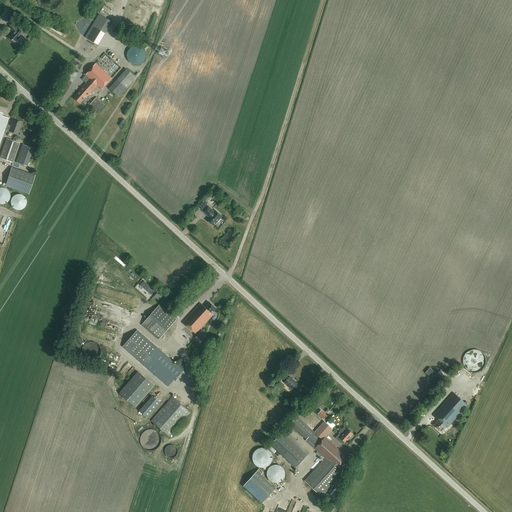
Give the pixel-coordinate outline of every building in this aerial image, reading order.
[(10,12),(8,14),(5,17),(8,19),(9,19),(12,22),(15,18),(12,15),(13,14),(10,12)] [(91,43),(91,42),(98,45),(112,22),(99,14),(94,22),(96,23),(94,27),(92,26),(85,38),(88,40),(88,41),(91,43)] [(14,32),(9,38),(15,43),(24,33),(18,28),(17,28),(12,24),(9,27),(14,32)] [(127,53),(126,56),(127,58),(128,61),(130,63),(132,64),(134,65),(137,65),(140,64),(142,63),(144,61),(145,58),(145,56),(145,53),(144,50),(142,48),(140,47),(137,46),(134,46),(132,47),(130,48),(128,50),(127,53)] [(80,91),(73,98),(80,104),(85,97),(86,98),(90,94),(91,95),(98,87),(101,89),(112,78),(95,64),(85,75),(81,79),(85,83),(79,90),(80,91)] [(118,98),(126,89),(136,78),(126,69),(109,89),(118,98)] [(71,77),(69,81),(75,83),(79,75),(70,72),(69,76),(71,77)] [(89,105),(98,113),(105,105),(96,97),(89,105)] [(8,118),(1,116),(2,113),(0,112),(0,140),(4,129),(17,134),(21,123),(13,120),(11,126),(6,124),(8,118)] [(6,139),(0,156),(0,158),(12,162),(19,143),(6,139)] [(33,148),(22,144),(16,163),(26,166),(33,148)] [(35,175),(11,167),(4,186),(28,194),(35,175)] [(9,198),(10,196),(9,193),(8,191),(6,189),(4,188),(2,187),(0,187),(0,203),(2,204),(4,204),(6,202),(8,201),(9,198)] [(12,208),(14,209),(17,210),(20,210),(23,209),(25,207),(27,204),(27,201),(26,199),(24,196),(22,195),(19,194),(16,194),(14,196),(12,198),(11,200),(10,203),(11,205),(12,208)] [(218,222),(217,221),(222,216),(216,211),(214,212),(208,206),(203,211),(209,217),(207,220),(213,226),(215,224),(216,225),(218,222)] [(140,284),(150,294),(155,290),(144,280),(140,284)] [(183,322),(195,334),(213,315),(211,313),(216,308),(209,302),(205,307),(201,303),(183,322)] [(176,319),(159,304),(141,324),(158,339),(176,319)] [(181,312),(179,310),(175,315),(177,316),(177,317),(179,318),(183,314),(181,312)] [(182,370),(157,348),(137,330),(123,346),(168,386),(182,370)] [(203,332),(199,337),(205,340),(208,335),(203,332)] [(89,360),(92,361),(95,360),(97,359),(100,357),(101,354),(102,351),(101,349),(100,346),(98,344),(96,342),(93,341),(90,341),(87,342),(84,344),(83,347),(82,350),(82,353),(83,356),(86,359),(89,360)] [(465,366),(467,369),(469,371),(472,372),(475,373),(478,372),(481,371),(484,369),(485,366),(486,363),(486,360),(485,357),(484,355),(482,353),(479,351),(476,350),(473,351),(470,352),(467,354),(465,357),(464,360),(464,363),(465,366)] [(461,375),(467,369),(464,367),(458,373),(461,375)] [(440,377),(429,368),(425,372),(436,382),(440,377)] [(135,407),(154,386),(138,372),(119,393),(135,407)] [(296,383),(297,383),(289,376),(287,374),(285,376),(282,374),(277,380),(280,382),(282,380),(292,388),(294,386),(296,387),(298,385),(296,383)] [(438,420),(433,425),(441,432),(446,427),(447,427),(449,424),(450,425),(467,405),(453,393),(433,415),(438,420)] [(160,402),(152,396),(139,411),(147,417),(160,402)] [(191,412),(172,396),(151,421),(169,436),(191,412)] [(327,415),(321,410),(318,414),(324,419),(327,415)] [(307,438),(314,432),(297,416),(291,423),(307,438)] [(325,459),(304,481),(321,497),(342,474),(337,469),(347,458),(325,437),(332,429),(325,422),(317,430),(318,430),(315,433),(322,440),(314,448),(325,459)] [(335,438),(337,439),(342,444),(346,440),(347,440),(353,434),(348,430),(347,430),(344,427),(339,433),(335,438)] [(145,450),(149,451),(152,451),(154,450),(157,449),(159,447),(161,444),(161,441),(161,438),(161,435),(159,432),(156,430),(154,429),(151,428),(147,429),(145,430),(142,432),(140,435),(139,438),(139,442),(140,445),(142,448),(145,450)] [(296,468),(306,457),(281,434),(271,445),(296,468)] [(165,453),(166,456),(168,458),(171,459),(174,459),(176,458),(178,455),(179,453),(179,450),(177,448),(176,446),(173,445),(171,446),(168,447),(166,448),(165,451),(165,453)] [(267,470),(267,473),(266,475),(267,477),(268,479),(269,480),(271,482),(272,482),(273,483),(275,483),(277,483),(278,483),(280,482),(282,480),(283,479),(284,478),(284,477),(285,475),(285,473),(284,470),(283,469),(282,468),(281,466),(279,465),(278,465),(276,465),(273,465),(272,465),(270,466),(269,468),(268,470),(267,470)] [(243,486),(262,503),(275,488),(261,475),(263,472),(259,469),(243,486)]
